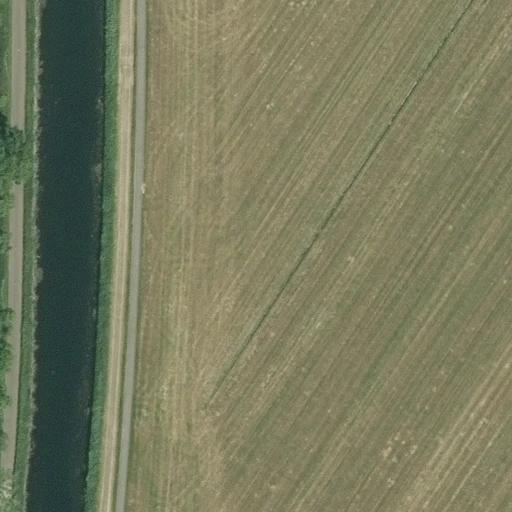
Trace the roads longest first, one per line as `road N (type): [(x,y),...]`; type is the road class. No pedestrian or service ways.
road 1 (track): [(95,511),(117,0)]
road 2 (unclassified): [(1,511),(17,0)]
